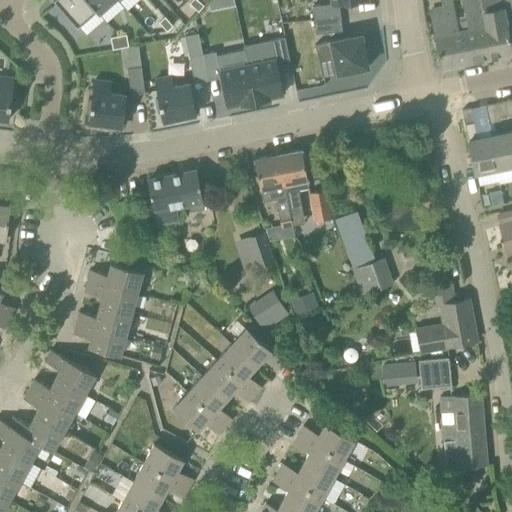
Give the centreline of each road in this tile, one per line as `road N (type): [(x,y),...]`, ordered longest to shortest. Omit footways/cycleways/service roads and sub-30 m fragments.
road 1 (residential): [(511,502),(496,349),(437,93)]
road 2 (residential): [(44,155),(155,153),(421,97)]
road 3 (residential): [(0,14),(52,76),(44,155)]
road 4 (residential): [(202,511),(295,381)]
road 5 (residential): [(0,395),(38,324),(62,312),(73,271)]
